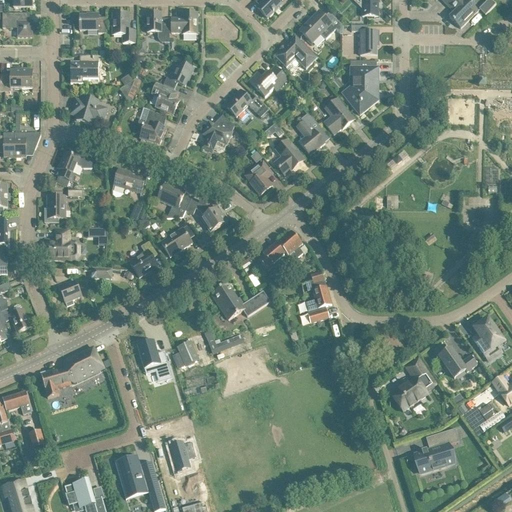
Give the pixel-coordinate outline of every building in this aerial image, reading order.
[(13,0),(14,9),(33,9),(32,0),(13,0)] [(268,20),(281,6),(275,0),(257,0),(255,2),(260,7),(257,9),(268,20)] [(360,0),(362,2),(363,18),(379,18),(378,0),(360,0)] [(479,12),(468,2),(467,1),(466,1),(464,0),(449,0),(445,4),(454,13),(449,18),(461,30),(479,12)] [(496,5),(490,0),(489,0),(480,10),(485,15),(485,16),(496,5)] [(343,27),(330,14),(325,18),(319,13),(300,32),(312,45),(321,36),(326,41),(336,31),(340,36),(343,36),(343,27)] [(33,39),(33,23),(21,23),(21,15),(3,15),(3,30),(18,30),(18,39),(33,39)] [(106,19),(99,19),(99,15),(88,15),(88,16),(80,16),(80,32),(98,32),(98,35),(106,35),(106,19)] [(129,15),(113,15),(113,36),(123,36),(123,44),(136,44),(136,32),(129,32),(129,15)] [(148,34),(158,34),(158,40),(159,42),(161,43),(164,44),(170,44),(170,38),(170,20),(161,20),(161,15),(148,15),(148,34)] [(182,36),(198,36),(198,15),(182,15),(182,20),(172,20),(172,34),(182,34),(182,36)] [(360,57),(377,57),(377,43),(379,43),(379,33),(368,33),(368,27),(352,27),(352,33),(360,33),(360,57)] [(296,37),(274,58),(287,70),(291,75),(301,65),(306,71),(318,59),(296,37)] [(511,69),(486,69),(486,56),(483,56),(480,56),(480,69),(462,69),(437,92),(438,93),(444,87),(483,88),(511,88),(511,69)] [(71,63),(71,85),(83,85),(83,82),(99,81),(99,57),(80,57),(80,63),(71,63)] [(164,86),(175,91),(178,84),(185,88),(189,79),(190,80),(193,72),(192,71),(193,70),(180,63),(172,81),(167,79),(164,86)] [(379,69),(377,69),(377,63),(351,63),(351,88),(342,95),(360,117),(379,102),(379,69)] [(265,99),(274,90),(277,93),(289,81),(276,68),(270,74),(269,73),(263,79),(258,74),(249,83),(265,99)] [(22,91),(22,70),(16,70),(16,71),(11,71),(11,79),(5,79),(5,93),(11,93),(11,91),(22,91)] [(28,71),(22,70),(22,91),(33,91),(33,93),(39,93),(39,79),(33,79),(33,71),(28,71)] [(131,91),(136,81),(120,91),(131,91)] [(141,83),(136,81),(131,91),(128,97),(134,100),(141,83)] [(156,109),(173,116),(179,103),(176,101),(178,95),(157,86),(153,95),(161,99),(156,109)] [(128,97),(131,91),(120,91),(126,101),(128,97)] [(264,107),(256,99),(252,103),(240,92),(235,97),(236,98),(226,108),(237,119),(248,107),(256,115),(264,107)] [(93,122),(103,125),(108,110),(98,107),(99,103),(83,99),(82,102),(76,100),(71,116),(78,118),(77,121),(92,126),(93,122)] [(324,124),(334,137),(342,131),(350,125),(347,122),(352,118),(338,100),(325,110),(332,118),(324,124)] [(138,126),(137,129),(137,131),(138,133),(140,134),(142,135),(140,140),(160,146),(167,131),(160,127),(164,119),(149,111),(144,109),(140,121),(139,121),(138,126)] [(299,144),(310,157),(325,145),(318,136),(323,131),(309,114),(301,121),(303,123),(297,129),(305,139),(299,144)] [(235,128),(226,120),(219,128),(209,123),(203,136),(208,138),(203,149),(213,154),(214,151),(219,154),(224,152),(227,147),(233,134),(232,134),(235,128)] [(4,137),(0,137),(0,151),(4,151),(4,159),(9,159),(9,160),(15,160),(15,135),(4,135),(4,137)] [(41,135),(15,135),(15,160),(22,160),(22,159),(27,159),(27,151),(36,151),(41,137),(41,135)] [(274,164),(285,177),(292,171),(292,172),(305,161),(288,141),(277,149),(283,157),(274,164)] [(57,184),(66,188),(67,189),(70,183),(72,183),(75,176),(74,175),(80,177),(83,169),(84,170),(92,170),(92,162),(72,154),(71,156),(66,154),(63,161),(62,161),(58,170),(63,172),(61,178),(59,177),(55,188),(57,184)] [(250,185),(260,197),(273,187),(265,177),(271,172),(263,163),(245,177),(251,184),(250,185)] [(119,170),(116,179),(114,187),(141,195),(145,181),(146,178),(133,174),(133,175),(129,174),(129,173),(119,170)] [(164,185),(160,194),(157,201),(172,208),(167,220),(174,220),(183,219),(186,213),(189,206),(182,202),(186,194),(164,185)] [(65,198),(58,198),(48,198),(48,206),(48,210),(45,210),(45,225),(59,225),(59,220),(65,220),(65,198)] [(192,200),(189,206),(186,213),(193,216),(196,210),(200,212),(204,218),(201,220),(205,225),(211,234),(228,222),(224,216),(223,217),(218,209),(211,213),(205,203),(200,201),(198,204),(192,202),(192,200)] [(367,212),(384,212),(384,203),(367,203),(367,212)] [(479,211),(473,213),(472,220),(479,222),(483,217),(479,211)] [(132,214),(130,219),(137,222),(139,217),(132,214)] [(139,222),(145,231),(150,228),(150,222),(139,222)] [(181,253),(192,245),(190,241),(195,238),(188,227),(161,244),(164,249),(169,258),(180,251),(181,253)] [(435,235),(430,231),(424,239),(429,243),(435,235)] [(77,244),(70,244),(69,244),(69,232),(66,232),(56,232),(56,244),(48,244),(48,260),(58,260),(76,260),(80,257),(80,247),(77,244)] [(303,246),(292,233),(277,245),(286,255),(294,264),(304,256),(299,250),(303,246)] [(198,242),(202,247),(208,242),(205,237),(198,242)] [(158,256),(153,248),(149,243),(141,248),(145,254),(130,264),(139,279),(148,274),(147,272),(157,266),(153,259),(158,256)] [(286,255),(277,245),(263,256),(265,258),(259,262),(268,272),(273,268),(272,266),(286,255)] [(240,265),(243,270),(253,264),(250,259),(240,265)] [(112,281),(113,271),(92,270),(92,280),(112,281)] [(311,276),(313,283),(314,285),(324,282),(325,282),(322,273),(311,276)] [(249,278),(256,290),(261,286),(254,275),(249,278)] [(67,308),(74,305),(73,301),(79,298),(76,291),(79,290),(76,282),(67,286),(66,284),(59,287),(67,308)] [(313,283),(306,285),(308,293),(313,291),(316,302),(306,305),(308,313),(309,313),(310,315),(308,316),(311,325),(330,320),(327,310),(326,311),(325,308),(332,306),(327,287),(326,287),(324,282),(314,285),(313,283)] [(9,284),(0,287),(0,296),(12,291),(9,284)] [(243,312),(248,319),(271,304),(263,293),(244,306),(239,299),(237,301),(227,285),(212,295),(229,322),(243,312)] [(24,310),(23,311),(22,310),(22,309),(22,308),(21,308),(21,307),(19,306),(16,307),(14,308),(13,310),(13,311),(14,312),(14,313),(14,314),(10,316),(9,313),(8,314),(7,311),(8,311),(7,302),(4,301),(2,296),(0,296),(0,308),(1,310),(3,316),(5,321),(6,323),(12,321),(17,334),(31,329),(24,310)] [(479,336),(473,341),(484,357),(485,357),(504,344),(498,336),(500,334),(495,328),(493,329),(488,321),(474,330),(479,336)] [(205,336),(213,356),(245,344),(242,336),(216,346),(211,334),(205,336)] [(154,342),(138,347),(144,370),(156,367),(160,382),(172,379),(165,353),(158,355),(154,342)] [(199,362),(191,344),(178,349),(186,368),(199,362)] [(407,345),(397,352),(402,359),(412,353),(407,345)] [(94,350),(94,349),(65,363),(65,364),(69,362),(73,369),(68,371),(67,371),(66,371),(42,378),(48,400),(59,396),(58,391),(72,387),(71,384),(73,383),(74,385),(76,384),(77,385),(100,373),(100,372),(104,370),(98,357),(94,359),(90,352),(94,350)] [(471,357),(461,364),(452,350),(440,359),(445,366),(444,367),(448,373),(449,373),(455,380),(466,372),(467,373),(478,366),(471,357)] [(420,385),(431,378),(419,361),(406,369),(414,381),(392,397),(403,413),(428,396),(420,385)] [(494,383),(467,402),(473,411),(501,392),(510,405),(511,403),(511,385),(510,387),(503,376),(494,382),(494,383)] [(32,414),(26,394),(3,401),(6,413),(21,408),(23,417),(32,414)] [(0,434),(11,431),(6,415),(3,406),(0,406),(0,434)] [(478,411),(476,413),(484,425),(477,430),(481,435),(502,421),(498,415),(494,418),(487,408),(479,413),(478,411)] [(511,419),(500,427),(505,434),(511,428),(511,419)] [(189,422),(178,426),(181,437),(192,434),(189,422)] [(455,465),(452,457),(449,446),(459,443),(455,430),(426,439),(430,452),(427,452),(427,451),(426,451),(427,453),(423,454),(422,452),(422,454),(415,456),(420,476),(455,465)] [(13,431),(11,431),(0,434),(0,446),(16,442),(13,431)] [(46,448),(41,432),(30,436),(34,451),(46,448)] [(184,444),(170,448),(177,471),(191,467),(189,460),(196,458),(192,444),(185,446),(184,444)] [(40,455),(23,460),(27,471),(43,467),(40,455)] [(134,458),(115,463),(126,501),(149,494),(151,502),(163,501),(153,465),(138,469),(134,458)] [(106,511),(102,499),(94,501),(89,482),(65,488),(67,495),(65,496),(69,508),(79,505),(80,510),(84,508),(85,511),(106,511)] [(20,494),(17,485),(0,489),(0,495),(2,502),(5,501),(7,511),(28,511),(27,507),(28,507),(26,501),(25,502),(25,499),(23,493),(20,494)]
